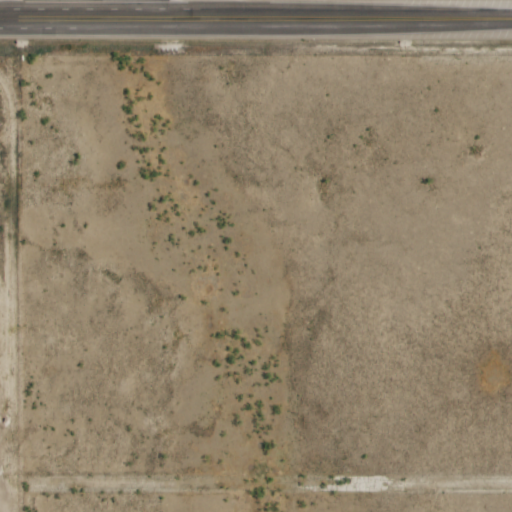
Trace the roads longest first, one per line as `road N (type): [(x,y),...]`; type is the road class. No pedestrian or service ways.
road 1 (primary): [(511,22),(285,23)]
road 2 (primary): [(218,23),(0,21)]
